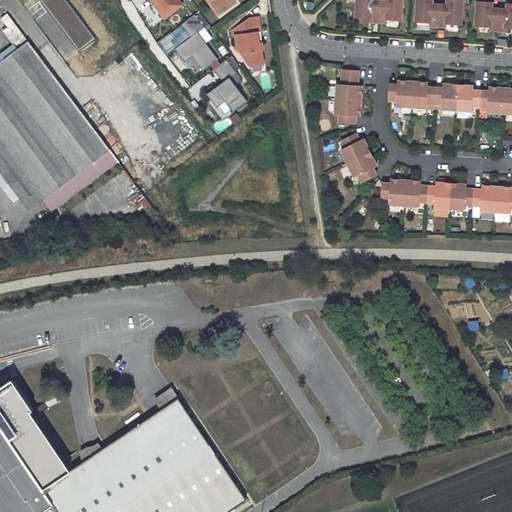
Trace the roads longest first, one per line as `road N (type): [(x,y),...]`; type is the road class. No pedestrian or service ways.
road 1 (residential): [(511,168),(429,163),(385,142),(377,120),(380,51)]
road 2 (residential): [(380,51),(511,60)]
road 3 (residential): [(282,0),(300,35),(321,46),(380,51)]
